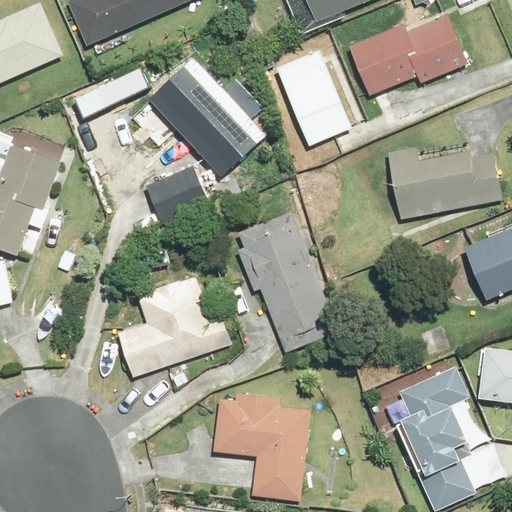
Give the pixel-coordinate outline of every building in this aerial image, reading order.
[(0,78),(66,50),(44,0),(38,0),(0,16),(0,78)] [(73,0),(91,40),(182,0),(73,0)] [(313,0),(321,19),(367,0),(313,0)] [(408,18),(352,40),(373,92),(422,73),(424,79),(473,59),(453,10),(411,27),(408,18)] [(351,126),(319,49),(275,67),(308,144),(351,126)] [(196,52),(151,94),(225,172),(270,130),(196,52)] [(5,135),(0,147),(0,243),(22,251),(57,153),(5,135)] [(392,147),(404,214),(506,196),(497,148),(476,151),(475,145),(423,154),(421,141),(392,147)] [(210,201),(195,165),(145,186),(160,222),(210,201)] [(341,328),(295,209),(242,229),(248,243),(241,245),(257,288),(264,285),(288,348),(341,328)] [(511,222),(468,241),(491,297),(511,288),(511,222)] [(0,301),(15,298),(3,256),(0,257),(0,301)] [(123,328),(136,372),(235,341),(226,311),(214,315),(200,271),(141,289),(150,320),(123,328)] [(511,343),(492,341),(484,392),(511,396),(511,343)] [(413,407),(406,410),(409,416),(402,419),(439,507),(479,490),(464,455),(474,451),(468,436),(474,434),(460,400),(476,393),(463,362),(404,387),(413,407)] [(300,499),(309,406),(280,403),(281,394),(239,390),(238,400),(217,397),(212,451),(256,456),(253,495),(300,499)]
